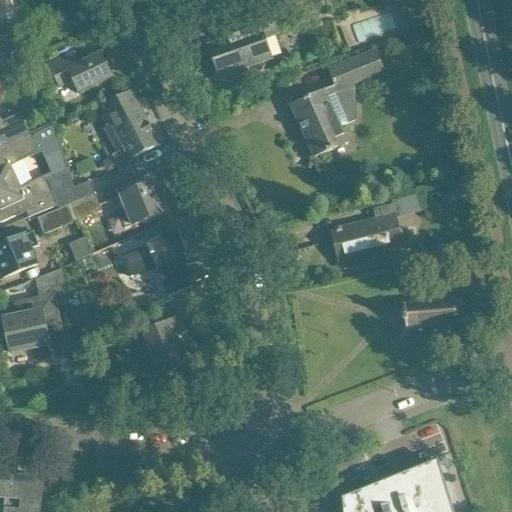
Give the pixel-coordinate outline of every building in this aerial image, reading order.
[(279,35),(270,11),(225,27),(230,40),(209,47),(220,77),(248,67),(250,72),(254,74),(263,71),(265,67),(263,62),(272,59),(265,40),(279,35)] [(0,59),(11,55),(11,53),(26,47),(21,30),(1,37),(0,33),(0,59)] [(356,120),(355,86),(385,74),(384,72),(391,69),(389,64),(382,67),(376,51),(327,69),(334,87),(292,106),(316,159),(349,144),(341,126),(356,120)] [(74,55),(49,67),(60,90),(74,83),(79,95),(113,79),(102,55),(79,66),(74,55)] [(131,92),(103,107),(113,125),(105,130),(117,154),(126,149),(132,161),(160,146),(131,92)] [(0,149),(31,135),(21,114),(0,123),(0,149)] [(53,125),(31,135),(0,149),(0,165),(3,166),(26,155),(27,152),(58,137),(53,125)] [(58,207),(54,199),(46,182),(19,194),(8,170),(6,172),(0,169),(0,223),(2,224),(16,217),(15,216),(23,212),(27,213),(29,219),(57,207),(58,207)] [(96,196),(92,185),(91,183),(76,189),(69,171),(48,180),(55,198),(54,199),(58,207),(57,207),(59,212),(67,207),(96,196)] [(130,195),(114,201),(119,214),(127,211),(133,226),(125,229),(126,231),(168,213),(156,184),(132,194),(131,192),(129,193),(130,195)] [(103,213),(101,208),(96,196),(67,207),(74,225),(103,213)] [(74,225),(67,207),(59,212),(38,220),(45,237),(74,225)] [(404,247),(399,228),(397,217),(332,233),(335,245),(337,245),(341,260),(339,260),(339,262),(404,247)] [(151,249),(124,260),(132,278),(157,267),(170,299),(171,298),(171,297),(191,289),(191,290),(193,289),(184,267),(180,269),(176,260),(186,256),(177,233),(175,234),(176,235),(150,246),(151,249)] [(14,242),(0,247),(0,272),(3,280),(46,263),(45,262),(38,265),(32,251),(40,247),(34,234),(15,241),(14,240),(13,240),(14,242)] [(405,307),(407,329),(405,331),(406,332),(408,330),(424,328),(424,330),(426,329),(426,328),(440,327),(440,328),(442,328),(441,327),(456,326),(456,327),(458,327),(457,325),(465,317),(466,318),(468,315),(466,314),(465,308),(467,307),(466,305),(464,306),(456,300),(455,298),(454,298),(454,300),(440,302),(440,300),(438,300),(438,302),(423,303),(422,302),(421,302),(422,304),(406,305),(404,304),(403,305),(405,307)] [(66,358),(56,310),(3,322),(10,355),(48,347),(51,361),(66,358)] [(184,318),(132,339),(150,383),(202,362),(184,318)] [(391,480),(342,499),(343,509),(342,509),(342,511),(454,511),(438,460),(391,479),(391,480)] [(0,499),(19,501),(18,511),(3,510),(2,511),(38,511),(42,479),(0,475),(0,499)]
